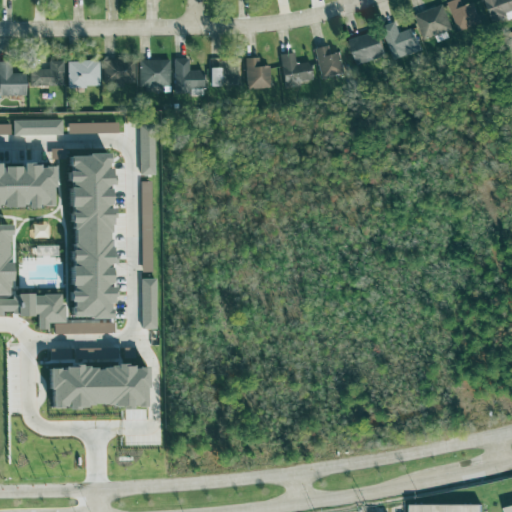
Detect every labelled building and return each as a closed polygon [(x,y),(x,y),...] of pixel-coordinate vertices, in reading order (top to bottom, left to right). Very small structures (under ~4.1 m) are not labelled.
[(473,3),(462,7),(460,0),(454,0),(447,3),(457,32),(480,24),(473,3)] [(511,0),(484,0),(490,24),(511,18),(511,0)] [(413,15),(423,40),(434,36),(437,43),(453,37),(441,5),(413,15)] [(398,33),(394,22),(380,26),(392,60),(419,51),(411,28),(398,33)] [(384,56),(376,31),(347,41),(356,65),(384,56)] [(337,52),(328,55),(325,45),(312,49),(321,79),(343,72),(337,52)] [(278,55),(284,97),(297,95),(295,81),(310,79),(308,62),(294,64),(292,53),(278,55)] [(201,70),(187,70),(187,58),(172,59),(172,95),(189,94),(189,89),(201,89),(201,70)] [(245,89),(269,88),(268,66),(258,67),(257,58),(243,58),(245,89)] [(102,85),(133,85),(134,60),(102,60),(102,85)] [(168,86),(168,60),(137,60),(138,86),(168,86)] [(0,95),(25,95),(24,73),(10,74),(10,62),(0,61),(0,95)] [(47,68),(28,69),(29,86),(63,85),(62,61),(47,61),(47,68)] [(98,87),(98,61),(66,61),(66,87),(98,87)] [(209,86),(220,86),(220,68),(209,68),(209,86)] [(12,135),(60,134),(60,120),(12,121),(12,135)] [(152,175),(152,126),(137,126),(138,175),(152,175)] [(104,153),(61,157),(73,291),(65,292),(66,303),(68,303),(69,320),(109,316),(107,287),(110,287),(104,209),(109,208),(104,153)] [(0,206),(33,210),(34,204),(47,206),(51,167),(20,164),(20,168),(0,166),(0,206)] [(139,279),(140,330),(155,329),(154,279),(139,279)] [(0,297),(0,315),(1,316),(1,315),(35,314),(36,329),(45,329),(45,324),(61,323),(60,295),(0,297)] [(49,411),(145,403),(142,368),(129,369),(128,364),(46,370),(49,411)]
